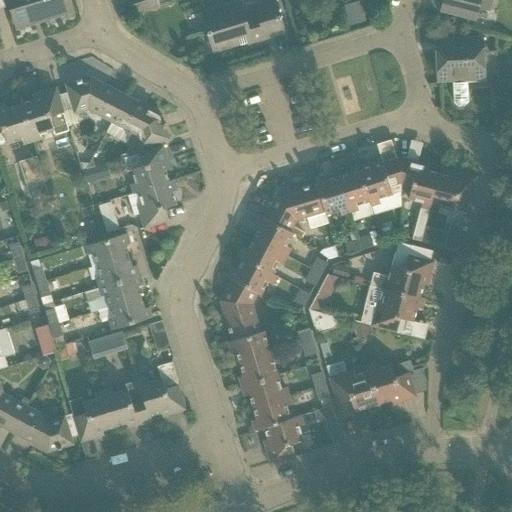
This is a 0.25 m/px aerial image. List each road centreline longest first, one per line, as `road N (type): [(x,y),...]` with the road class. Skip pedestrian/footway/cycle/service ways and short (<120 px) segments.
road 1 (residential): [(433,453),(432,362),(490,151),(479,140),(421,124)]
road 2 (residential): [(221,441),(180,293),(216,220),(221,173)]
road 3 (residential): [(221,441),(66,490),(45,492),(0,473)]
road 4 (residential): [(199,99),(399,34)]
road 5 (residential): [(221,173),(380,124),(421,124)]
road 6 (residential): [(241,506),(319,476),(433,453)]
